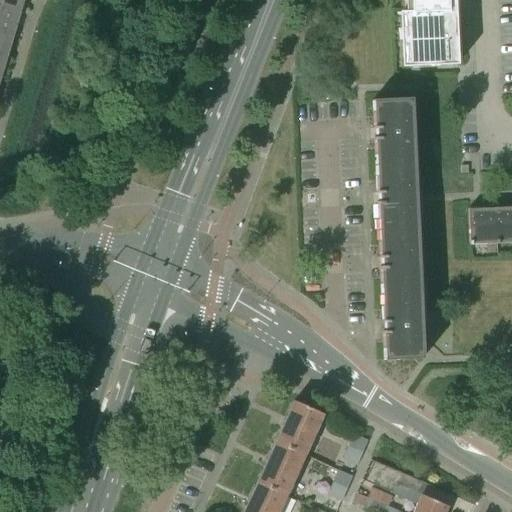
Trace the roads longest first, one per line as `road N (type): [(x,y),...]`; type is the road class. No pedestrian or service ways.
road 1 (secondary): [(153,281),(271,0)]
road 2 (secondary): [(72,511),(153,281)]
road 3 (residential): [(319,367),(336,342),(326,130)]
road 4 (residential): [(504,480),(319,367)]
road 5 (residential): [(154,511),(190,418),(245,378),(266,338)]
road 6 (unclassified): [(153,281),(97,259),(0,239)]
road 7 (unclassified): [(511,138),(491,124),(484,0)]
road 8 (residential): [(266,338),(153,281)]
